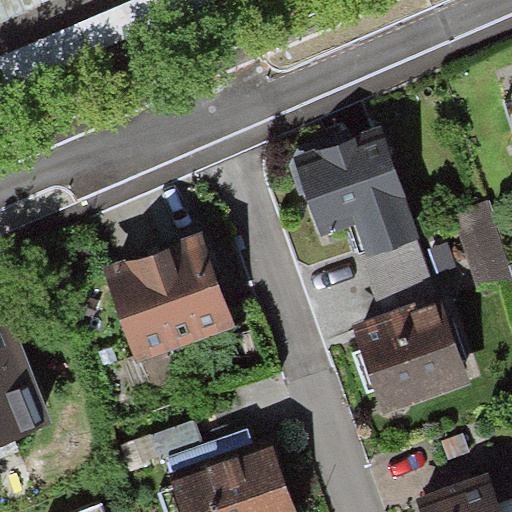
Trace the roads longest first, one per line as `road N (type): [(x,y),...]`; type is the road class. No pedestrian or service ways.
road 1 (residential): [(223,109),(365,511)]
road 2 (residential): [(475,0),(223,109)]
road 3 (residential): [(223,109),(0,205)]
